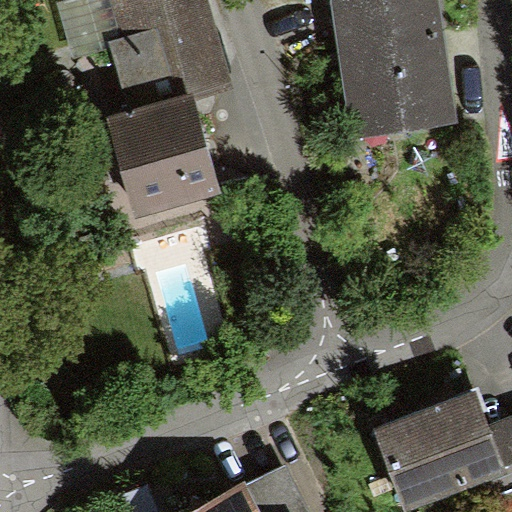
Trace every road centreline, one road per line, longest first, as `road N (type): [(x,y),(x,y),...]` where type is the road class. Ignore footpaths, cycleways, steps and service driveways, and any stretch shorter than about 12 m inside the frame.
road 1 (residential): [(489,0),(508,241),(496,290),(472,315),(344,361)]
road 2 (residential): [(344,361),(234,0)]
road 3 (residential): [(344,361),(0,488)]
